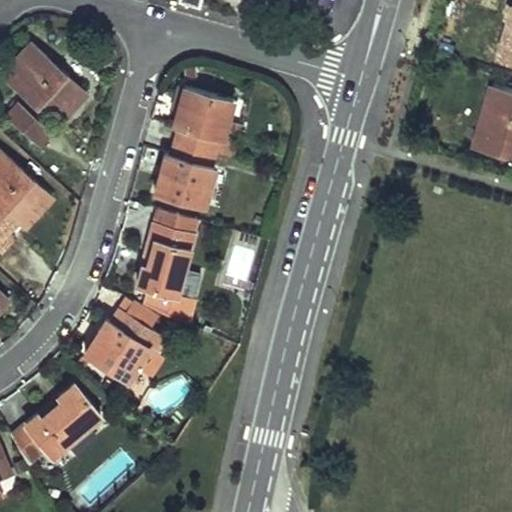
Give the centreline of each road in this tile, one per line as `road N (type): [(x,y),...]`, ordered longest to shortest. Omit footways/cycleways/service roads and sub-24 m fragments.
road 1 (tertiary): [(247,511),(360,80)]
road 2 (residential): [(0,376),(61,317),(83,277),(121,149)]
road 3 (residential): [(360,80),(155,21)]
road 4 (residential): [(121,149),(155,21)]
